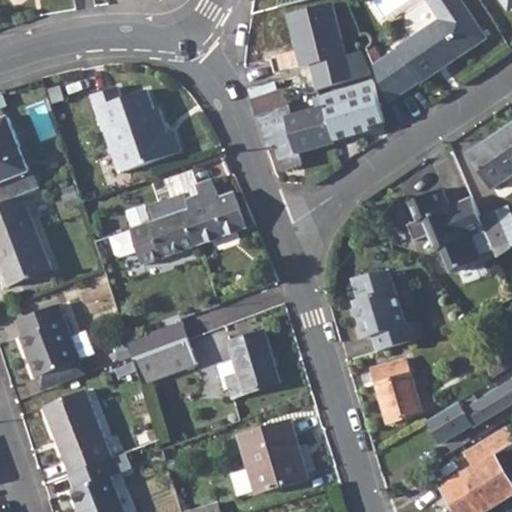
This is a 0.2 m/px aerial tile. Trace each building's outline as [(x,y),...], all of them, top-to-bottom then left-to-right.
[(426,0),(440,21),(397,49),(398,50),(374,66),(390,103),(419,83),(420,85),(488,39),(460,0),(426,0)] [(310,66),(314,80),(318,90),(318,92),(371,74),(361,52),(348,56),(334,3),(287,15),(300,69),(310,66)] [(372,81),(320,97),(335,145),(371,132),(370,129),(383,124),(372,81)] [(275,82),(249,90),(251,99),(278,91),(275,82)] [(95,97),(114,152),(122,150),(128,171),(181,152),(174,133),(168,135),(165,136),(163,128),(165,127),(159,109),(155,111),(147,90),(123,99),(118,88),(95,97)] [(278,91),(251,99),(267,150),(274,148),(280,171),(303,165),(300,156),(335,145),(320,97),(318,92),(318,90),(288,98),(285,89),(278,91)] [(0,185),(31,174),(10,118),(0,121),(0,185)] [(511,176),(511,125),(469,155),(492,190),(511,176)] [(122,150),(114,152),(121,174),(128,171),(122,150)] [(31,174),(0,185),(0,190),(5,203),(23,196),(38,190),(31,174)] [(148,199),(155,221),(186,211),(191,209),(188,199),(183,186),(148,199)] [(422,221),(433,249),(482,221),(472,196),(451,205),(443,188),(408,202),(417,223),(422,221)] [(206,192),(188,199),(191,209),(210,202),(206,192)] [(191,209),(186,211),(198,245),(246,229),(233,194),(210,202),(191,209)] [(5,203),(0,204),(0,258),(11,287),(51,272),(23,196),(5,203)] [(155,221),(111,237),(115,252),(124,256),(139,250),(143,263),(198,245),(186,211),(155,221)] [(482,221),(433,249),(435,253),(439,250),(450,273),(483,259),(474,237),(487,232),(482,221)] [(373,334),(378,350),(425,336),(420,319),(406,323),(390,272),(352,277),(356,291),(360,290),(362,298),(354,300),(366,337),(373,334)] [(21,337),(38,378),(81,361),(60,305),(18,322),(23,335),(21,337)] [(138,335),(129,339),(134,356),(136,360),(188,339),(183,324),(140,340),(138,335)] [(233,358),(217,364),(225,390),(230,389),(233,399),(281,384),(266,331),(229,343),(233,358)] [(188,339),(136,360),(144,386),(198,365),(188,339)] [(511,350),(488,363),(495,376),(511,366),(511,350)] [(405,358),(371,368),(387,425),(422,415),(405,358)] [(81,361),(38,378),(43,392),(87,375),(81,361)] [(459,402),(427,422),(441,444),(472,425),(473,427),(511,403),(511,381),(464,411),(459,402)] [(46,409),(72,474),(114,458),(88,392),(46,409)] [(293,421),(239,437),(257,494),(309,477),(293,421)] [(474,467),(441,487),(455,511),(487,511),(511,498),(511,482),(496,455),(511,446),(511,436),(507,429),(465,453),(474,467)] [(128,452),(114,458),(120,475),(135,469),(128,452)] [(114,458),(72,474),(77,488),(73,490),(81,511),(126,511),(113,478),(120,475),(114,458)]
